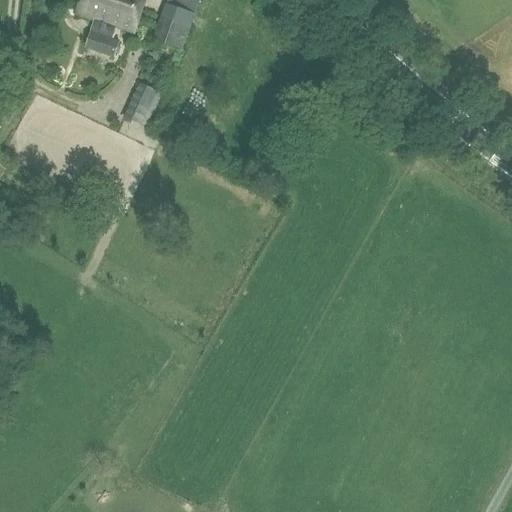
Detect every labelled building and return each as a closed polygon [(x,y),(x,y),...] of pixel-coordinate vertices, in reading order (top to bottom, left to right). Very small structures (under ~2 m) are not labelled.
[(105,0),(80,0),(75,14),(94,20),(85,48),(114,57),(119,42),(108,38),(111,26),(134,33),(140,13),(105,0)] [(105,0),(140,13),(144,0),(105,0)] [(164,3),(159,20),(190,31),(195,15),(194,14),(198,0),(166,0),(166,4),(164,3)] [(181,50),(183,51),(190,31),(159,20),(152,40),(159,43),(181,50)] [(144,132),(162,93),(139,82),(121,121),(144,132)] [(31,221),(46,218),(42,195),(23,198),(25,207),(29,207),(31,221)]
